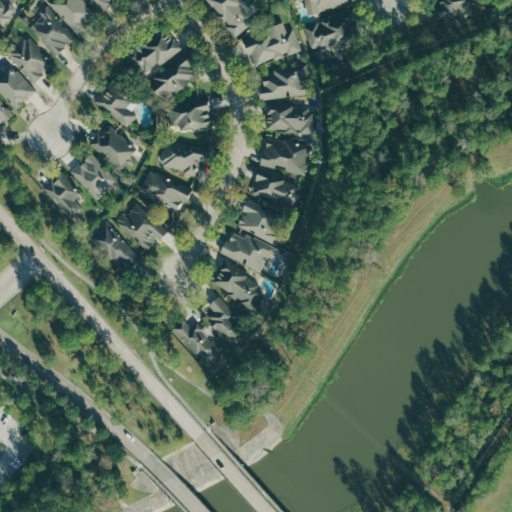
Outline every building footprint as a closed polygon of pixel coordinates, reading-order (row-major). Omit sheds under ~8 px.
[(0,0),(0,22),(2,25),(14,15),(0,0)] [(45,0),(77,36),(56,54),(31,25),(43,14),(37,7),(45,0)] [(52,0),(51,1),(77,32),(98,15),(85,0),(52,0)] [(94,0),(104,11),(117,0),(94,0)] [(205,0),(234,35),(251,22),(248,18),(254,12),(244,0),(205,0)] [(304,0),(307,13),(320,11),(319,8),(349,2),(348,0),(304,0)] [(474,0),(460,14),(434,19),(432,6),(436,0),(474,0)] [(304,26),(351,11),(362,37),(334,47),(312,48),(304,26)] [(125,54),(164,26),(180,48),(141,76),(125,54)] [(243,40),(253,67),(301,48),(293,28),(269,30),(243,40)] [(7,51),(34,83),(55,64),(28,32),(7,51)] [(190,48),(148,81),(163,100),(196,73),(190,66),(199,59),(190,48)] [(0,88),(18,108),(38,90),(12,63),(2,72),(0,69),(0,88)] [(262,99),(260,86),(264,85),(263,75),(274,73),(273,68),(306,63),(311,92),(262,99)] [(94,100),(109,81),(133,99),(127,107),(136,114),(127,125),(94,100)] [(165,107),(208,97),(214,124),(182,131),(180,122),(169,125),(165,107)] [(0,126),(13,115),(0,99),(0,126)] [(265,100),(292,102),(315,110),(313,132),(263,130),(265,100)] [(90,142),(121,169),(139,149),(108,122),(90,142)] [(260,163),(305,173),(311,145),(266,135),(260,163)] [(165,137),(215,148),(211,163),(198,160),(195,173),(159,165),(165,137)] [(71,169),(97,199),(118,181),(92,151),(71,169)] [(250,192),(296,211),(305,189),(284,181),(286,176),(260,166),(250,192)] [(150,169),(193,188),(183,210),(140,190),(150,169)] [(43,186),(70,219),(89,203),(62,170),(43,186)] [(237,224),(276,243),(288,217),(249,198),(237,224)] [(117,222),(148,250),(168,229),(136,200),(117,222)] [(88,236),(108,219),(143,258),(131,269),(122,260),(115,266),(88,236)] [(220,251),(232,226),(276,249),(272,255),(268,254),(259,271),(220,251)] [(225,255),(249,271),(244,277),(265,291),(251,311),(207,282),(225,255)] [(219,295),(239,319),(241,339),(232,347),(210,323),(209,304),(219,295)] [(173,327),(204,362),(218,349),(195,323),(191,327),(183,318),(173,327)]
